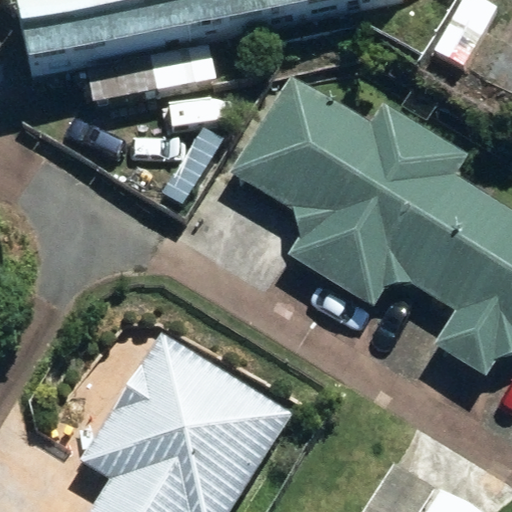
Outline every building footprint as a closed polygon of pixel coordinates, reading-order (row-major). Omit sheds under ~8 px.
[(46,0),(43,1),(56,61),(352,0),(46,0)] [(98,67),(105,102),(167,88),(160,54),(98,67)] [(511,208),(462,178),(476,156),(396,106),(382,126),(304,76),(243,173),(302,212),(309,240),(301,254),(383,305),(394,286),(421,281),(469,311),(446,346),(494,377),(504,361),(511,359),(511,208)] [(101,511),(235,511),(297,413),(170,334),(89,464),(120,483),(101,511)] [(481,511),(450,493),(437,511),(481,511)]
